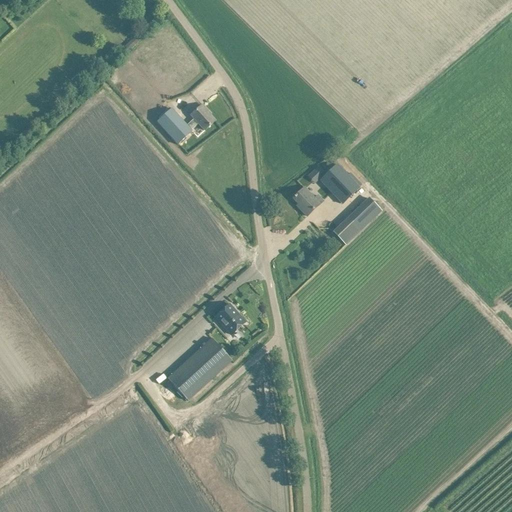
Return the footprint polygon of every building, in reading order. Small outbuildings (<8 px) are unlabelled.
[(129,52),(139,42),(134,37),(124,47),(129,52)] [(215,121),(210,115),(207,112),(208,111),(202,105),(191,116),(194,119),(187,126),(172,109),(157,122),(178,145),(192,131),(191,131),(198,124),(205,131),(215,121)] [(338,165),(320,181),(342,204),(360,188),(338,165)] [(307,217),(323,201),(318,196),(315,199),(304,188),(296,196),(294,197),(294,198),(293,199),(302,208),(301,210),(307,217)] [(345,245),(382,211),(369,198),(333,232),(345,245)] [(22,453),(108,395),(44,301),(32,309),(29,304),(28,310),(34,313),(32,315),(11,356),(18,360),(14,368),(16,371),(26,373),(27,370),(29,374),(25,376),(30,384),(31,374),(34,375),(41,371),(40,384),(52,386),(52,387),(51,395),(44,394),(43,406),(39,409),(37,421),(35,437),(30,437),(22,453)] [(229,305),(215,317),(231,335),(244,324),(233,312),(235,310),(229,305)] [(232,361),(212,339),(168,379),(188,401),(232,361)]
